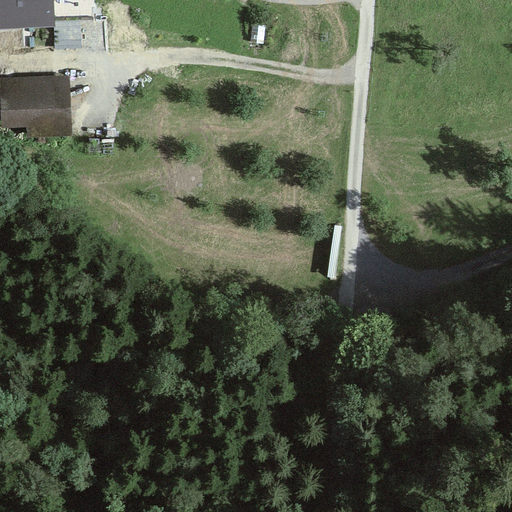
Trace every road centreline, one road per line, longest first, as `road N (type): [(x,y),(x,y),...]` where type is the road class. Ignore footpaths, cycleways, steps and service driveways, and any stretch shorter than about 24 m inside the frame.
road 1 (track): [(0,353),(133,348),(349,299)]
road 2 (track): [(349,299),(369,0)]
road 3 (track): [(326,511),(349,299)]
road 4 (track): [(511,251),(349,299)]
